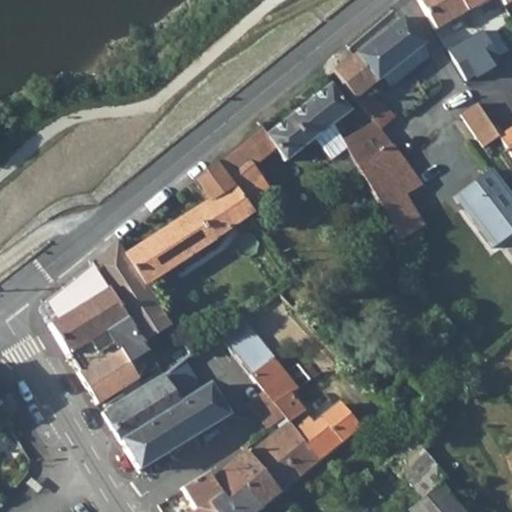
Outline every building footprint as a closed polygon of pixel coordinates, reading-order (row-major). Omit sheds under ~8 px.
[(436,32),(468,13),(459,0),(418,0),(417,1),(436,32)] [(459,0),(468,13),(487,0),(459,0)] [(331,76),(372,126),(386,141),(391,137),(385,129),(394,121),(384,107),(381,109),(364,94),(381,81),(422,50),(402,22),(331,76)] [(483,32),(448,51),(466,81),(500,63),(498,60),(505,56),(499,46),(491,50),(483,32)] [(389,92),(429,62),(422,50),(381,81),(389,92)] [(349,116),(330,90),(327,92),(265,139),(258,131),(214,167),(249,213),(270,197),(250,171),(274,152),(284,164),(349,116)] [(483,149),(499,139),(493,130),(476,105),(461,115),(477,141),(483,149)] [(393,150),(386,141),(372,126),(342,146),(357,172),(393,150)] [(499,127),(493,130),(499,139),(511,158),(511,128),(504,134),(499,127)] [(417,180),(393,150),(357,172),(391,230),(399,245),(423,231),(417,216),(433,208),(417,180)] [(249,213),(214,167),(194,183),(210,206),(125,260),(144,289),(154,283),(253,218),(249,213)] [(511,235),(511,205),(487,173),(452,201),(491,252),(511,235)] [(144,289),(154,305),(164,299),(154,283),(144,289)] [(247,294),(261,313),(271,306),(257,287),(247,294)] [(237,361),(222,341),(211,348),(225,369),(237,361)] [(193,347),(185,352),(192,362),(200,357),(193,347)] [(192,362),(185,352),(183,349),(153,367),(161,380),(162,383),(192,362)] [(264,397),(281,423),(287,430),(318,461),(356,430),(338,409),(313,429),(308,423),(304,426),(298,420),(303,416),(290,399),(298,393),(275,363),(269,367),(265,362),(258,367),(261,370),(250,379),(264,397)] [(102,417),(121,447),(179,411),(162,383),(161,380),(102,417)] [(179,411),(121,447),(138,474),(228,421),(209,391),(179,411)] [(264,397),(248,410),(265,432),(267,434),(281,423),(264,397)] [(225,472),(238,487),(258,511),(318,461),(287,430),(248,460),(244,456),(225,472)] [(410,492),(430,469),(410,445),(388,465),(410,492)] [(410,492),(419,502),(436,488),(442,483),(430,469),(410,492)] [(210,484),(207,480),(182,493),(194,511),(201,511),(238,487),(225,472),(210,484)] [(257,511),(258,511),(238,487),(201,511),(257,511)] [(455,511),(436,488),(419,502),(406,511),(455,511)] [(27,490),(17,500),(28,510),(38,499),(27,490)]
